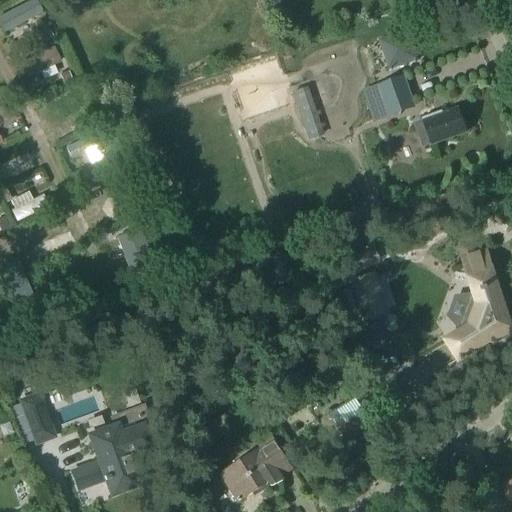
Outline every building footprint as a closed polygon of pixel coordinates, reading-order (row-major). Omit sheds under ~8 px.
[(35,1),(0,19),(0,28),(3,35),(42,14),(35,1)] [(458,2),(450,5),(458,24),(466,21),(458,2)] [(46,32),(38,35),(42,43),(50,40),(46,32)] [(389,71),(418,62),(409,33),(380,42),(389,71)] [(53,51),(18,66),(25,81),(40,74),(54,68),(59,65),(53,51)] [(54,68),(40,74),(44,82),(57,76),(54,68)] [(402,79),(381,86),(392,117),(413,109),(402,79)] [(306,91),(293,96),(304,128),(317,123),(306,91)] [(425,122),(415,125),(424,149),(434,146),(467,134),(458,110),(442,116),(442,114),(424,120),(425,122)] [(98,134),(66,150),(71,160),(103,145),(98,134)] [(101,173),(90,178),(94,185),(104,180),(101,173)] [(6,192),(0,195),(4,205),(11,201),(6,192)] [(29,195),(11,203),(14,211),(32,202),(29,195)] [(14,211),(11,212),(17,223),(48,209),(42,197),(32,202),(14,211)] [(109,215),(98,220),(102,229),(113,224),(109,215)] [(140,231),(117,239),(131,275),(153,266),(140,231)] [(508,335),(509,335),(510,333),(510,332),(511,330),(510,329),(510,328),(510,327),(486,253),(463,261),(477,305),(470,326),(446,342),(459,362),(500,335),(502,336),(503,336),(505,336),(506,336),(508,335)] [(365,322),(383,315),(369,277),(351,284),(365,322)] [(353,382),(322,401),(309,410),(316,422),(310,426),(311,427),(299,435),(312,455),(369,418),(360,403),(364,400),(353,382)] [(37,395),(18,402),(34,445),(53,438),(37,395)] [(101,462),(83,469),(89,486),(103,481),(104,482),(107,481),(112,494),(136,485),(126,455),(151,446),(144,428),(138,410),(112,419),(116,429),(91,438),(101,462)] [(273,489),(283,482),(280,477),(292,470),(273,440),(261,448),(262,450),(222,475),(240,503),(270,484),(273,489)] [(511,483),(503,489),(511,502),(511,483)]
